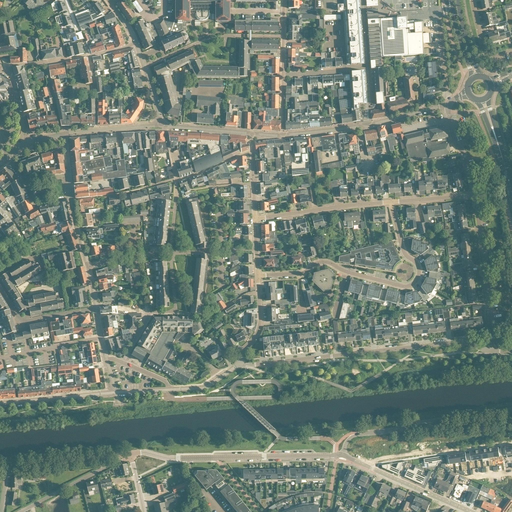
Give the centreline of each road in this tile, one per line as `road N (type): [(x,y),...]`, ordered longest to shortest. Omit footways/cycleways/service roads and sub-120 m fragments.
road 1 (residential): [(241,365),(455,342),(488,349)]
road 2 (tertiary): [(131,454),(336,455)]
road 3 (residential): [(390,201),(402,249),(419,268),(414,283),(345,271)]
road 4 (residential): [(488,349),(474,193)]
road 5 (residential): [(282,135),(433,107)]
road 6 (residential): [(370,467),(510,440)]
road 7 (residential): [(255,219),(390,201)]
